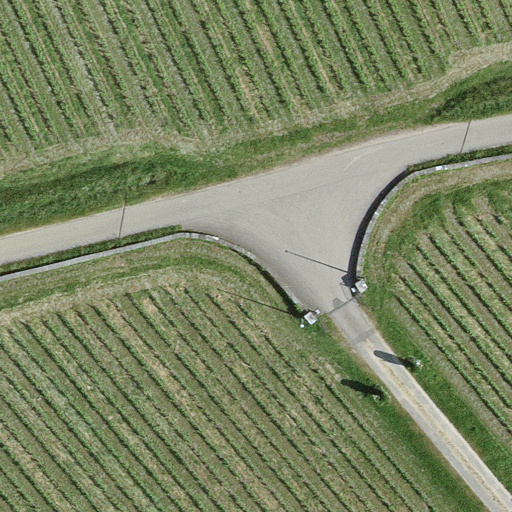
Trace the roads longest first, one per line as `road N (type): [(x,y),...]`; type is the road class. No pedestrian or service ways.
road 1 (unclassified): [(511,132),(0,243)]
road 2 (track): [(257,185),(511,491)]
